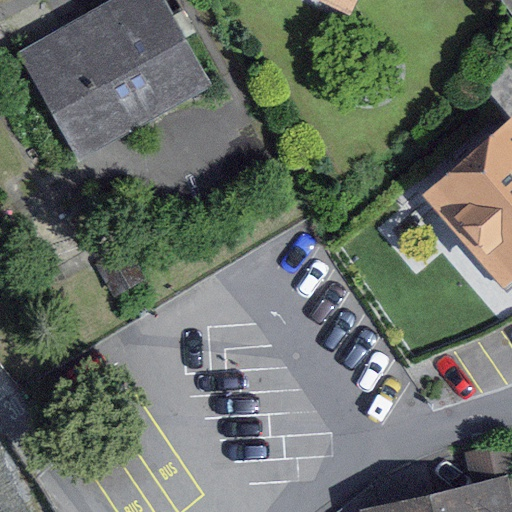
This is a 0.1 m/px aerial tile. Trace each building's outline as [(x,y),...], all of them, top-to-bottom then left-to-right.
[(214,85),(165,0),(108,0),(18,51),(80,160),(214,85)] [(360,0),(327,0),(354,13),(360,0)] [(511,65),(500,50),(473,71),(510,120),(511,118),(511,65)] [(511,118),(510,120),(427,192),(509,286),(511,283),(511,118)] [(115,295),(146,277),(129,249),(98,266),(115,295)] [(375,501),(372,483),(338,511),(511,511),(511,494),(511,493),(511,492),(511,451),(509,440),(463,450),(470,479),(375,501)]
